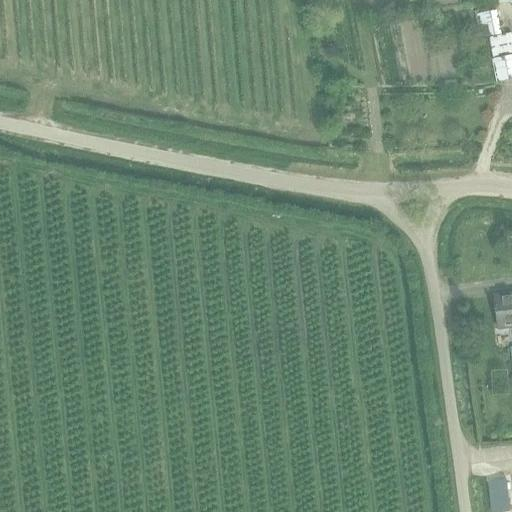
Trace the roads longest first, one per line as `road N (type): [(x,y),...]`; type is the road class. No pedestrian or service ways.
road 1 (unclassified): [(370,194),(0,125)]
road 2 (unclassified): [(463,511),(425,256)]
